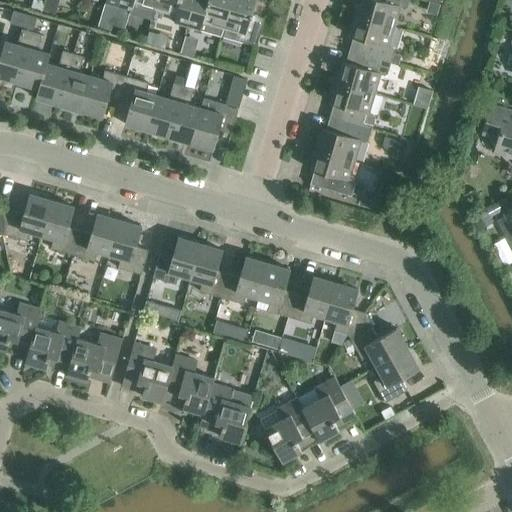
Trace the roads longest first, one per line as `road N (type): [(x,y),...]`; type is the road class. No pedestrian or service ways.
road 1 (residential): [(0,436),(9,408),(42,391),(158,426),(176,455),(267,486),(306,479),(477,383)]
road 2 (residential): [(477,383),(415,272),(386,251),(251,213)]
road 3 (residential): [(251,213),(0,146)]
road 4 (residential): [(251,213),(317,0)]
